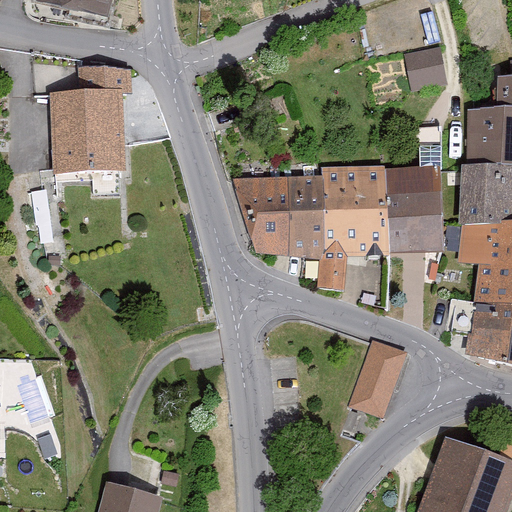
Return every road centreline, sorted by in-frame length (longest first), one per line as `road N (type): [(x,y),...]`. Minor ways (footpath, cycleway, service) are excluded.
road 1 (residential): [(455,391),(443,366),(417,344),(324,309),(232,292)]
road 2 (tertiary): [(168,63),(232,292)]
road 3 (tertiary): [(232,292),(253,438),(254,511)]
road 4 (residential): [(358,0),(203,64),(168,63)]
road 5 (residential): [(455,391),(378,448),(330,511)]
road 6 (residential): [(168,63),(0,29)]
